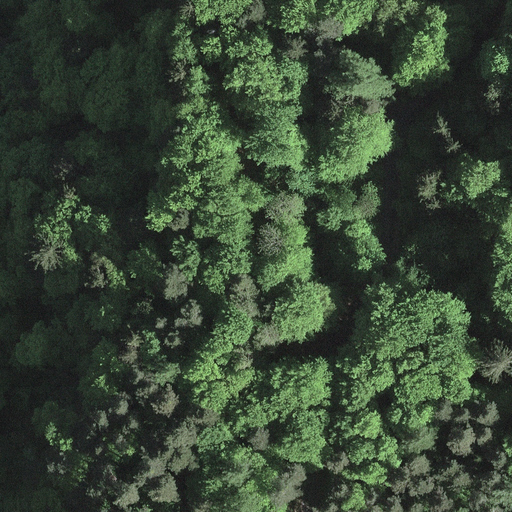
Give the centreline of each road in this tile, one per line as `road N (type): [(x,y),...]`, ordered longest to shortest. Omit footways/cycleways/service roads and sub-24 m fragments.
road 1 (track): [(511,2),(417,115),(402,146),(393,238),(348,322),(338,359)]
road 2 (track): [(206,459),(277,357),(305,337),(325,340),(338,359)]
road 3 (track): [(338,359),(312,477),(317,511)]
